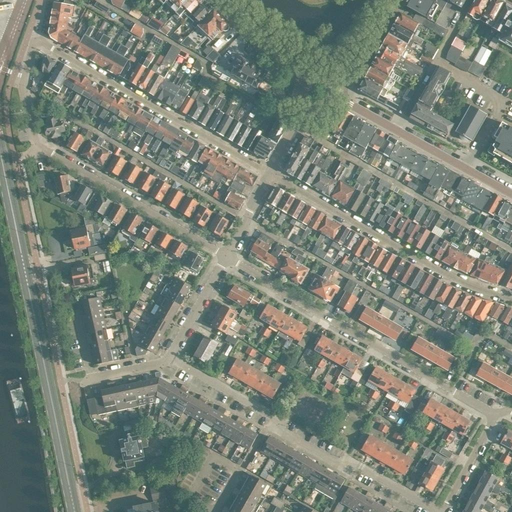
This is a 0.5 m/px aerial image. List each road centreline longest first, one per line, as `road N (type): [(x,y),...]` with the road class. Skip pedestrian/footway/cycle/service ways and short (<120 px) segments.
road 1 (residential): [(225,251),(34,144),(23,89),(34,41),(269,173)]
road 2 (secondary): [(76,511),(0,150)]
road 3 (residential): [(494,414),(267,284),(225,251)]
road 4 (residential): [(432,511),(170,361)]
road 5 (residential): [(269,173),(443,273),(511,298)]
road 6 (residential): [(78,307),(92,378),(170,361)]
road 7 (residential): [(436,60),(501,104),(465,168)]
road 8 (tertiary): [(334,93),(276,55),(220,0)]
road 9 (residential): [(170,361),(225,251)]
